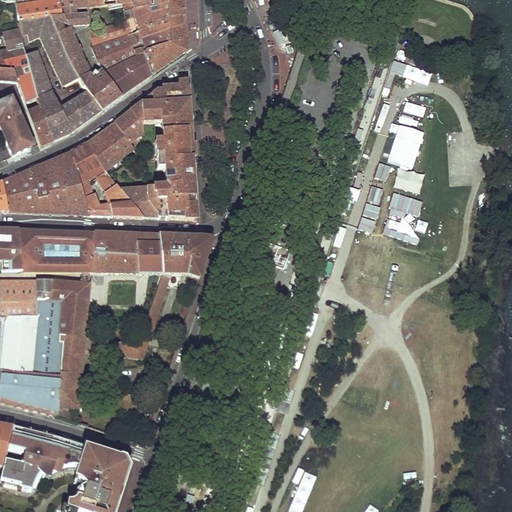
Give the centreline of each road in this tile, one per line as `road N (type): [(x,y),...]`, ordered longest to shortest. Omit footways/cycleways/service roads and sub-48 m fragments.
road 1 (residential): [(151,458),(224,220)]
road 2 (residential): [(0,173),(66,144),(188,61)]
road 3 (residential): [(209,231),(0,223)]
road 4 (residential): [(224,220),(262,96),(253,20)]
road 5 (residential): [(209,231),(188,61)]
road 6 (residential): [(0,413),(151,458)]
